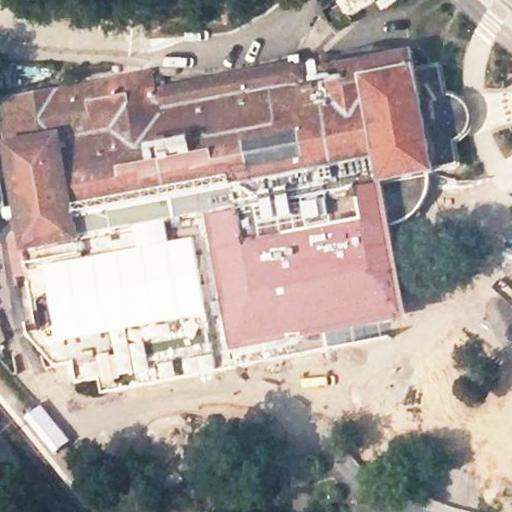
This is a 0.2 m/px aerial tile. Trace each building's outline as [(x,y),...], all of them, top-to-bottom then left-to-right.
[(398,1),(397,0),(339,0),(337,2),(338,4),(329,9),(336,19),(343,15),(345,19),(374,2),(380,11),(398,1)] [(439,172),(417,67),(414,50),(304,70),(293,72),(291,64),(155,89),(152,72),(1,102),(20,194),(24,213),(32,246),(98,234),(100,243),(32,256),(33,261),(26,263),(35,314),(42,347),(55,362),(75,358),(80,381),(102,377),(105,392),(242,368),(219,263),(243,241),(265,236),(269,243),(274,248),(281,251),(288,253),(295,253),(302,250),(308,246),(313,241),(316,235),(317,227),(336,224),(328,189),(379,181),(379,184),(439,172)] [(304,70),(302,62),(291,64),(293,72),(304,70)] [(441,62),(417,67),(439,172),(462,168),(456,144),(463,141),(473,129),(470,107),(461,88),(445,86),(441,62)] [(24,213),(20,194),(1,198),(4,210),(8,209),(9,216),(24,213)] [(441,405),(435,398),(429,404),(435,410),(441,405)] [(39,410),(23,422),(52,459),(68,446),(39,410)] [(273,414),(256,426),(270,440),(285,428),(273,414)]
